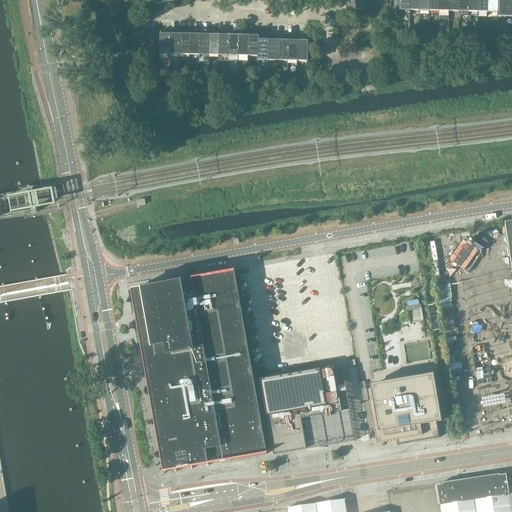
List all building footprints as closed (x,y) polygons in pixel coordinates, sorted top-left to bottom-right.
[(345,0),(348,12),(365,9),(363,0),(345,0)] [(410,11),(409,0),(399,0),(399,11),(410,11)] [(419,11),(419,0),(409,0),(410,11),(419,11)] [(429,12),(429,0),(419,0),(419,11),(429,12)] [(429,0),(429,12),(439,12),(439,0),(429,0)] [(439,0),(439,12),(449,12),(448,0),(439,0)] [(448,0),(449,12),(458,12),(458,0),(448,0)] [(458,0),(458,12),(468,13),(468,0),(458,0)] [(468,0),(468,13),(478,13),(478,0),(468,0)] [(478,0),(478,13),(488,13),(488,0),(478,0)] [(488,0),(488,13),(497,13),(498,13),(497,0),(488,0)] [(497,17),(507,18),(507,0),(497,0),(498,13),(497,13),(497,17)] [(170,60),(170,55),(170,32),(160,32),(159,60),(170,60)] [(170,55),(180,55),(180,32),(170,32),(170,55)] [(180,55),(189,56),(190,32),(180,32),(180,55)] [(199,56),(200,33),(190,32),(189,56),(199,56)] [(199,56),(209,56),(209,33),(200,33),(199,56)] [(209,56),(219,56),(219,33),(209,33),(209,56)] [(219,56),(228,56),(229,33),(219,33),(219,56)] [(239,33),(229,33),(228,56),(238,57),(239,33)] [(239,33),(238,57),(248,57),(248,34),(239,33)] [(248,57),(258,57),(258,38),(258,34),(248,34),(248,57)] [(257,61),(268,61),(268,38),(258,38),(258,57),(257,61)] [(268,61),(277,62),(278,38),(268,38),(268,61)] [(277,62),(287,62),(288,38),(278,38),(277,62)] [(288,38),(287,62),(297,62),(298,39),(288,38)] [(298,39),(297,62),(307,62),(308,39),(298,39)] [(466,236),(449,259),(469,273),(485,250),(466,236)] [(134,290),(145,350),(148,349),(150,358),(155,357),(155,359),(156,366),(151,367),(159,410),(164,409),(165,414),(165,416),(165,418),(160,419),(167,457),(172,456),(172,458),(173,458),(175,470),(176,470),(191,468),(192,467),(192,468),(207,465),(208,465),(209,465),(209,464),(212,464),(213,464),(217,463),(235,460),(257,456),(267,455),(234,272),(219,275),(150,287),(136,290),(134,290)] [(337,384),(334,367),(260,380),(273,455),(355,441),(345,383),(337,384)] [(369,402),(376,444),(398,440),(398,445),(439,438),(437,423),(442,422),(433,375),(412,378),(402,380),(391,381),(391,382),(374,385),(370,385),(373,402),(369,402)] [(511,511),(508,486),(506,475),(436,486),(440,511),(511,511)] [(347,511),(345,500),(316,504),(286,509),(286,511),(347,511)]
